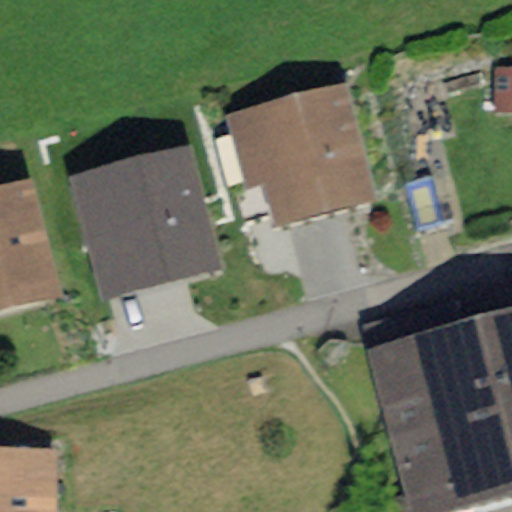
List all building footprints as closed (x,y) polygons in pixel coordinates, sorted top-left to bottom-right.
[(511,115),(511,67),(495,68),(495,115),(511,115)] [(362,196),(338,105),(259,125),(283,216),(362,196)] [(188,149),(71,178),(102,304),(219,275),(188,149)] [(0,302),(46,291),(22,199),(0,204),(0,302)] [(470,511),(511,501),(511,335),(385,369),(422,511),(470,511)] [(54,511),(54,478),(0,478),(0,511),(54,511)]
